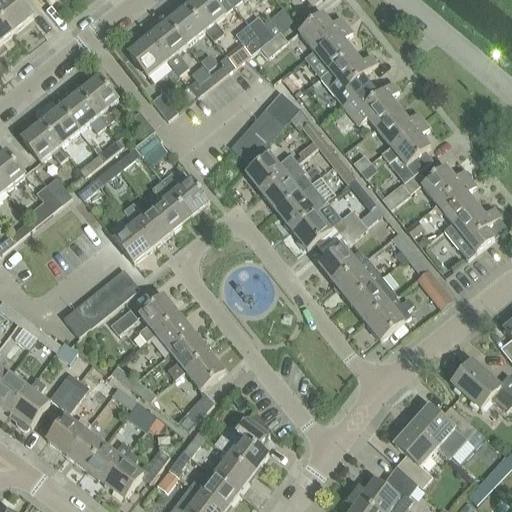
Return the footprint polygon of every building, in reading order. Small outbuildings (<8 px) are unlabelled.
[(1,0),(5,3),(0,6),(0,18),(14,36),(34,21),(17,0),(1,0)] [(42,0),(49,8),(59,0),(42,0)] [(195,5),(189,11),(208,35),(216,45),(225,38),(217,28),(227,20),(210,0),(194,0),(194,3),(195,5)] [(306,0),(314,10),(324,2),(322,0),(306,0)] [(189,50),(208,35),(189,11),(169,26),(189,50)] [(250,29),(266,49),(281,36),(294,25),(284,12),(265,27),(260,21),(250,29)] [(316,56),(349,29),(343,21),(334,28),(325,16),(300,36),(316,56)] [(0,47),(14,36),(0,18),(0,47)] [(179,58),(189,50),(169,26),(150,42),(170,65),(181,80),(191,72),(179,58)] [(227,59),(231,64),(237,72),(245,65),(256,56),(262,52),(266,49),(250,29),(237,39),(243,46),(227,59)] [(355,37),(349,29),(316,56),(332,75),(356,55),(347,43),(355,37)] [(281,36),(266,49),(262,52),(270,63),(290,47),(281,36)] [(150,81),(170,65),(150,42),(131,57),(150,81)] [(366,80),(372,75),(371,74),(379,67),(373,59),(365,66),(356,55),(332,75),(322,82),(330,92),(345,110),(372,88),(366,80)] [(218,87),(237,72),(231,64),(212,80),(218,87)] [(199,102),(218,87),(212,80),(201,89),(193,95),(199,102)] [(117,122),(110,114),(120,105),(101,81),(81,97),(108,130),(117,122)] [(294,92),(300,100),(311,91),(305,83),(294,92)] [(378,132),(402,112),(394,102),(402,95),(395,87),(387,93),(386,93),(380,97),(372,88),(345,110),(358,126),(364,127),(370,123),(378,132)] [(274,106),(293,122),(301,113),(282,96),(274,106)] [(98,138),(108,130),(81,97),(62,112),(82,136),(91,129),(98,138)] [(180,118),(164,98),(154,106),(170,126),(180,118)] [(265,115),(285,132),(293,122),(274,106),(265,115)] [(62,151),(82,136),(62,112),(43,127),(62,151)] [(412,124),(402,112),(378,132),(393,151),(426,124),(420,117),(412,124)] [(257,124),(277,141),(285,132),(265,115),(257,124)] [(147,144),(156,137),(157,135),(142,116),(131,124),(147,144)] [(249,133),(268,150),(277,141),(257,124),(249,133)] [(383,159),(405,187),(419,176),(433,164),(426,157),(433,151),(424,140),(432,133),(426,124),(393,151),(383,159)] [(319,152),(327,146),(312,126),(304,133),(319,152)] [(62,152),(62,151),(43,127),(23,143),(43,167),(53,159),(60,169),(69,162),(62,152)] [(241,143),(260,160),(268,150),(249,133),(241,143)] [(164,147),(156,137),(147,144),(137,152),(142,159),(145,162),(151,169),(168,156),(162,148),(164,147)] [(233,152),(252,169),(260,160),(241,143),(233,152)] [(118,144),(99,159),(106,167),(125,152),(118,144)] [(342,165),(327,146),(319,152),(334,172),(342,165)] [(302,162),(314,174),(326,162),(313,150),(302,162)] [(124,174),(142,159),(137,152),(118,167),(124,174)] [(0,185),(8,195),(27,179),(8,155),(0,161),(0,185)] [(280,168),(272,159),(248,178),(263,197),(300,168),(292,158),(280,168)] [(87,182),(106,167),(99,159),(80,174),(87,182)] [(362,176),(373,168),(366,160),(355,168),(362,176)] [(356,184),(342,165),(334,172),(348,190),(356,184)] [(124,174),(118,167),(99,182),(105,189),(124,174)] [(306,179),(307,178),(300,168),(263,197),(278,216),(313,188),(306,179)] [(440,209),(473,183),(466,175),(458,182),(449,170),(428,187),(424,190),(440,209)] [(173,179),(164,186),(192,222),(212,207),(192,182),(182,191),(173,179)] [(105,189),(99,182),(78,198),(85,205),(105,189)] [(59,183),(49,190),(64,210),(74,202),(59,183)] [(470,196),(478,190),(473,183),(440,209),(436,213),(441,220),(445,216),(455,228),(480,208),(470,196)] [(192,222),(164,186),(153,194),(162,206),(154,213),(174,237),(192,222)] [(317,216),(328,208),(328,207),(313,188),(278,216),(293,235),(317,216)] [(403,188),(384,204),(393,215),(412,199),(403,188)] [(37,232),(54,218),(64,210),(49,190),(39,198),(45,206),(28,220),(37,232)] [(378,211),(370,201),(364,207),(371,216),(378,211)] [(335,231),(344,224),(330,206),(328,208),(317,216),(293,235),(308,254),(316,248),(332,235),(331,234),(335,231)] [(496,212),(488,219),(480,208),(455,228),(447,235),(470,263),(496,242),(489,233),(495,228),(494,227),(503,220),(496,212)] [(126,216),(135,228),(155,252),(174,237),(154,213),(144,221),(134,209),(126,216)] [(378,212),(362,225),(368,233),(384,220),(378,212)] [(335,231),(342,240),(362,225),(355,215),(344,224),(335,231)] [(11,240),(17,247),(37,232),(28,220),(27,221),(30,224),(11,240)] [(350,249),(369,234),(368,233),(362,225),(342,240),(350,249)] [(426,234),(419,226),(408,235),(415,242),(426,234)] [(135,268),(155,252),(135,228),(116,243),(135,268)] [(407,263),(415,257),(400,238),(392,244),(407,263)] [(0,248),(0,260),(17,247),(11,240),(0,248)] [(369,263),(362,254),(353,260),(347,252),(345,250),(329,264),(321,270),(336,289),(369,263)] [(430,276),(415,257),(407,263),(422,282),(430,276)] [(460,287),(477,274),(466,261),(449,274),(460,287)] [(384,282),(369,263),(336,289),(351,308),(384,282)] [(141,294),(125,274),(115,281),(131,302),(141,294)] [(430,276),(422,282),(422,283),(437,302),(446,295),(431,275),(430,276)] [(131,302),(115,281),(105,289),(122,310),(131,302)] [(399,301),(384,282),(351,308),(367,327),(398,303),(399,301)] [(122,310),(105,289),(96,297),(112,317),(122,310)] [(112,317),(96,297),(86,305),(102,325),(112,317)] [(140,337),(147,346),(157,338),(181,319),(165,300),(141,319),(150,329),(140,337)] [(413,322),(409,316),(415,311),(410,305),(403,310),(398,303),(367,327),(382,346),(413,322)] [(102,325),(86,305),(76,312),(78,314),(92,333),(102,325)] [(0,310),(0,314),(18,328),(24,321),(4,306),(0,310)] [(64,325),(79,343),(92,333),(78,314),(64,325)] [(119,339),(139,324),(132,314),(112,330),(119,339)] [(172,357),(196,338),(181,319),(157,338),(172,357)] [(24,332),(38,343),(43,336),(24,321),(18,328),(24,332)] [(511,328),(505,334),(511,342),(511,347),(503,355),(511,366),(511,328)] [(38,343),(24,332),(15,344),(29,354),(38,343)] [(57,357),(62,350),(43,336),(38,343),(57,357)] [(168,376),(175,385),(211,356),(196,338),(172,357),(180,367),(168,376)] [(202,395),(226,376),(211,356),(187,376),(202,395)] [(511,412),(511,381),(510,380),(500,390),(474,366),(454,388),(482,414),(492,403),(508,417),(511,412)] [(0,393),(11,379),(0,370),(0,393)] [(113,378),(130,391),(135,384),(118,371),(113,378)] [(96,384),(101,378),(93,372),(88,378),(96,384)] [(0,393),(0,408),(12,418),(31,393),(11,379),(0,393)] [(51,403),(61,410),(76,390),(66,383),(51,403)] [(18,426),(18,430),(25,435),(29,434),(31,432),(32,433),(51,408),(40,400),(48,391),(38,384),(31,393),(12,418),(20,423),(18,426)] [(135,384),(130,391),(151,406),(156,399),(135,384)] [(71,418),(86,398),(76,390),(61,410),(71,418)] [(113,401),(133,415),(139,408),(119,393),(113,401)] [(198,426),(216,408),(207,399),(189,418),(178,428),(189,437),(198,426)] [(157,422),(139,408),(133,415),(152,429),(157,422)] [(431,411),(414,430),(439,453),(451,463),(477,434),(452,411),(443,421),(431,411)] [(113,435),(127,445),(138,428),(123,419),(113,435)] [(47,444),(67,459),(85,435),(90,429),(82,423),(77,428),(66,420),(47,444)] [(216,449),(231,460),(255,479),(270,459),(261,452),(271,438),(249,421),(237,438),(244,443),(238,451),(223,440),(216,449)] [(91,429),(90,429),(67,459),(87,474),(105,449),(87,436),(91,429)] [(422,472),(439,453),(414,430),(396,449),(408,460),(398,471),(419,489),(423,493),(434,482),(422,472)] [(194,444),(185,456),(192,462),(202,450),(194,444)] [(87,474),(106,488),(132,454),(124,446),(116,457),(105,449),(87,474)] [(150,488),(171,461),(161,453),(145,474),(142,477),(133,470),(138,463),(130,457),(106,488),(126,503),(142,482),(150,488)] [(192,462),(185,456),(182,460),(170,475),(179,483),(184,476),(182,475),(192,462)] [(231,460),(216,479),(240,498),(255,479),(231,460)] [(358,489),(352,497),(372,511),(409,511),(414,505),(410,502),(419,489),(398,471),(385,490),(377,484),(368,496),(358,489)] [(198,481),(191,491),(218,511),(229,511),(240,498),(216,479),(209,489),(198,481)] [(257,505),(268,490),(258,483),(248,498),(257,505)] [(218,511),(191,491),(174,511),(218,511)] [(372,511),(352,497),(346,505),(355,511),(354,511),(372,511)]
